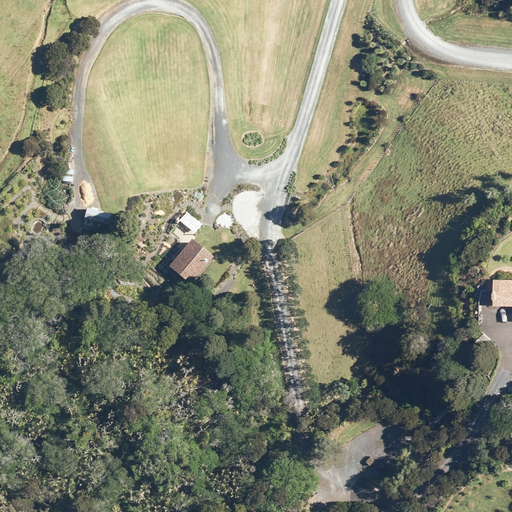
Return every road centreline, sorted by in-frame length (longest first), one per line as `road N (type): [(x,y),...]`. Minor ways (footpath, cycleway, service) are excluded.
road 1 (track): [(267,209),(336,0)]
road 2 (track): [(402,0),(435,36),(511,49)]
